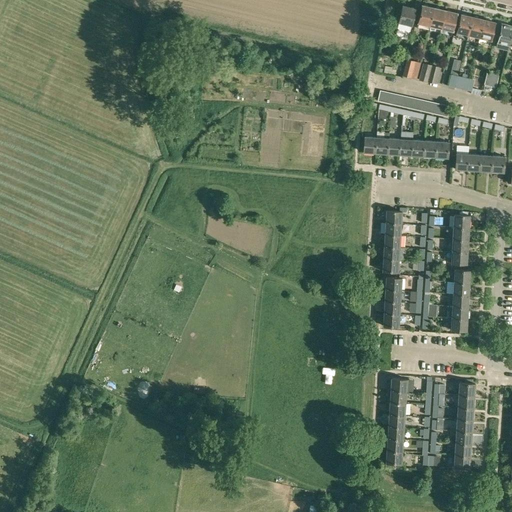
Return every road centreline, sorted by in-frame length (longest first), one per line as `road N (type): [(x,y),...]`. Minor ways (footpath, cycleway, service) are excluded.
road 1 (track): [(0,417),(27,428),(42,424),(164,166),(322,177)]
road 2 (track): [(67,374),(323,491),(336,489)]
road 3 (residential): [(506,221),(492,365)]
road 4 (residential): [(511,107),(370,76)]
road 5 (residential): [(506,221),(496,207),(447,193),(373,186)]
